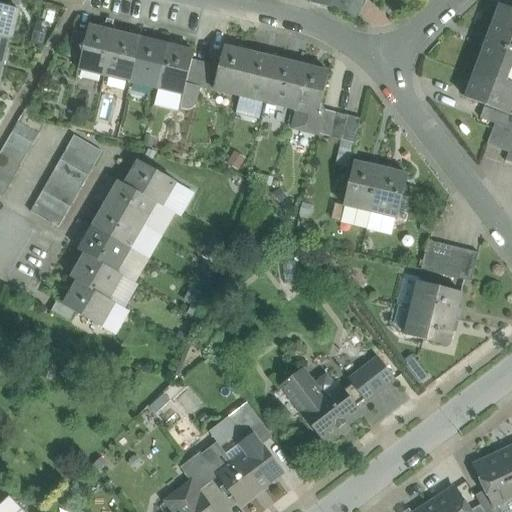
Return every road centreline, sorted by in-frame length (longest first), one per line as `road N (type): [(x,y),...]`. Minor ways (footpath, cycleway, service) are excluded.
road 1 (residential): [(329,511),(511,373)]
road 2 (residential): [(377,67),(511,242)]
road 3 (residential): [(215,0),(325,28),(377,67)]
